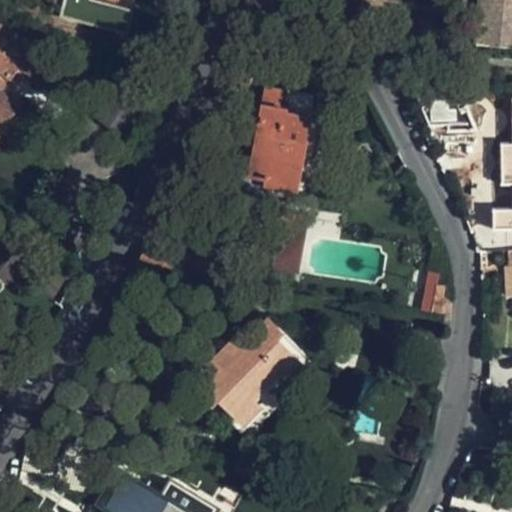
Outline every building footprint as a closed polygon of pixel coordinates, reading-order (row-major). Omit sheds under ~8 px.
[(63,0),(60,12),(128,30),(134,6),(112,0),(63,0)] [(247,0),(245,7),(255,11),(254,19),(263,20),(263,27),(285,28),(286,13),(294,13),(313,3),(311,0),(247,0)] [(477,20),(475,40),(511,42),(511,0),(457,0),(457,5),(478,7),(477,20)] [(456,18),(477,20),(478,7),(457,5),(456,18)] [(48,62),(2,27),(0,29),(0,131),(24,98),(12,89),(26,69),(38,77),(48,62)] [(416,89),(416,90),(452,88),(451,67),(432,68),(431,54),(405,54),(405,88),(416,89)] [(268,103),(272,83),(267,82),(263,98),(261,98),(260,101),(268,103)] [(293,87),(272,83),(268,103),(260,101),(259,103),(257,115),(265,117),(256,160),(272,164),(269,181),(300,187),(306,158),(314,116),(315,113),(289,107),(293,87)] [(315,113),(316,110),(309,109),(313,91),(293,87),(289,107),(315,113)] [(452,88),(416,90),(428,123),(448,122),(451,128),(477,127),(469,108),(463,109),(454,88),(452,88)] [(257,115),(259,103),(253,102),(251,112),(249,112),(244,140),(254,142),(251,158),(248,158),(243,186),(267,191),(269,181),(272,164),(256,160),(265,117),(257,115)] [(322,118),(314,116),(306,158),(313,159),(322,118)] [(511,225),(511,141),(502,142),(502,184),(511,183),(511,207),(493,207),(494,226),(511,225)] [(309,213),(283,208),(278,237),(303,242),(309,213)] [(28,224),(22,232),(44,249),(50,241),(28,224)] [(303,242),(278,237),(273,267),(289,270),(298,271),(303,242)] [(172,259),(149,247),(141,263),(153,269),(157,267),(165,272),(173,273),(177,263),(172,259)] [(289,270),(273,267),(271,275),(288,278),(289,270)] [(445,282),(437,281),(433,310),(439,311),(447,311),(451,303),(450,297),(444,292),(445,282)] [(254,331),(244,322),(198,373),(206,381),(199,388),(244,430),(264,409),(269,414),(297,386),(292,380),(314,357),(269,315),(254,331)] [(413,391),(416,366),(381,363),(378,387),(413,391)] [(487,462),(469,459),(465,474),(484,478),(487,462)] [(88,511),(227,511),(175,481),(165,499),(105,464),(80,507),(88,511)]
